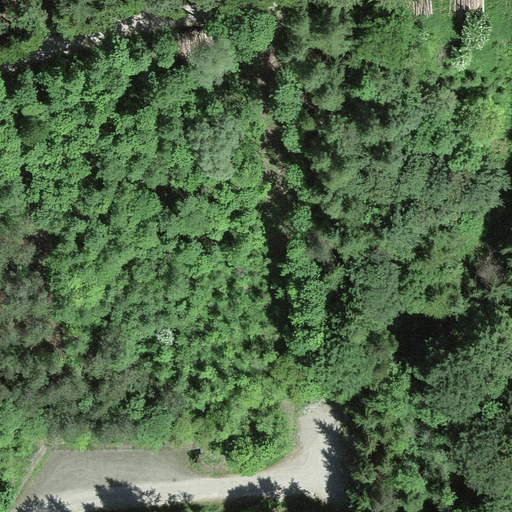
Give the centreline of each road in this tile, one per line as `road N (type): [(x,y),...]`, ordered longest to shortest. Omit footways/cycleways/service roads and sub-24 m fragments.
road 1 (track): [(35,511),(61,496),(107,486),(328,481)]
road 2 (track): [(0,66),(127,20),(260,0)]
